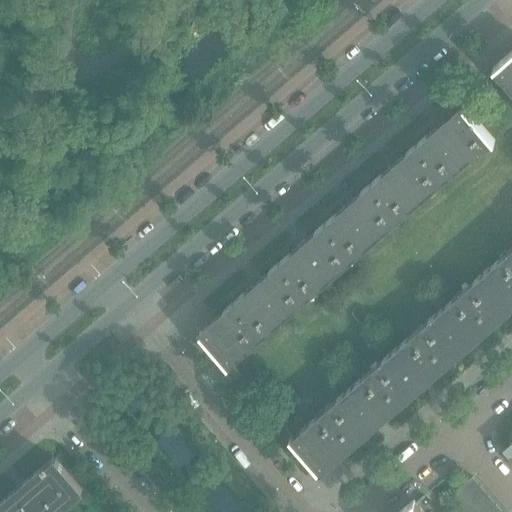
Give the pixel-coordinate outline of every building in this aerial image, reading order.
[(511,51),(493,68),(494,68),(495,68),(511,87),(511,51)] [(494,140),(465,106),(464,105),(463,106),(464,107),(433,133),(431,131),(416,144),(444,176),(471,154),(473,156),(492,140),(493,141),(494,140)] [(444,176),(416,144),(402,156),(404,159),(400,162),(391,169),(391,170),(387,173),(385,171),(371,183),(399,215),(444,176)] [(399,215),(371,183),(356,196),(358,198),(354,201),(353,202),(345,209),(342,212),(340,210),(325,222),(353,255),(399,215)] [(353,255),(325,222),(310,235),(312,237),(309,241),(308,240),(308,241),(305,238),(298,244),(300,247),(299,248),(300,248),(296,251),(294,249),(280,261),(308,294),(353,255)] [(511,255),(506,249),(462,288),(492,322),(505,310),(503,308),(507,304),(507,305),(511,300),(511,255)] [(308,294),(280,261),(265,274),(267,277),(263,280),(263,279),(254,287),(254,288),(250,291),(248,288),(235,300),(262,333),(308,294)] [(492,322),(462,288),(416,327),(446,361),(460,349),(458,347),(461,344),(462,344),(470,337),(471,336),(470,336),(474,333),(476,335),(492,322)] [(262,333),(235,300),(219,314),(221,316),(202,332),(201,331),(200,332),(228,366),(232,363),(230,361),(262,333)] [(446,361),(416,327),(372,367),(400,401),(414,389),(412,386),(416,383),(417,382),(425,376),(425,375),(428,372),(430,374),(446,361)] [(400,401),(372,367),(326,406),(355,440),(368,428),(366,425),(370,422),(370,423),(371,422),(379,415),(383,411),(385,414),(400,401)] [(355,440),(326,406),(292,437),(291,436),(290,436),(318,469),(319,468),(318,467),(337,451),(339,453),(355,440)] [(53,511),(59,508),(72,497),(73,498),(82,489),(55,458),(48,464),(46,462),(41,465),(42,466),(0,502),(0,507),(4,511),(53,511)] [(462,502),(479,488),(471,479),(473,477),(472,477),(454,493),(462,502)] [(469,511),(486,497),(480,490),(482,488),(480,489),(479,488),(462,502),(469,511)] [(470,511),(486,511),(494,506),(489,501),(491,499),(489,500),(486,497),(469,511),(470,511)] [(422,511),(413,501),(414,501),(414,500),(399,511),(422,511)]
